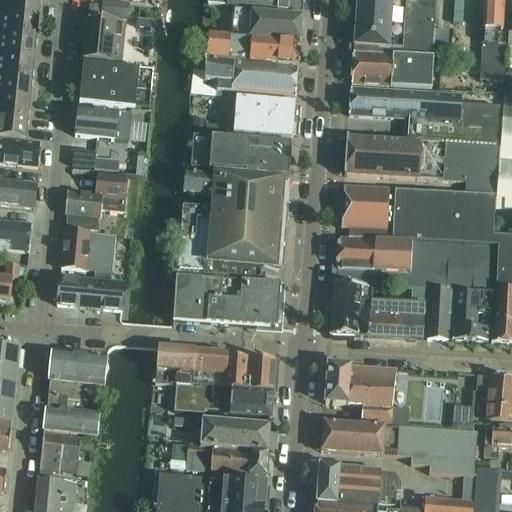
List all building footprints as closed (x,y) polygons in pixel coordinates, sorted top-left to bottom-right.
[(0,0),(0,15),(38,20),(39,0),(0,0)] [(206,0),(206,5),(225,7),(225,8),(300,15),(301,0),(206,0)] [(354,0),(354,16),(351,49),(352,50),(353,50),(352,54),(430,59),(430,57),(431,49),(432,32),(434,0),(354,0)] [(482,0),(481,27),(482,27),(481,37),(500,39),(501,30),(502,30),(503,0),(482,0)] [(100,2),(99,18),(127,20),(128,5),(100,2)] [(232,10),(230,40),(249,41),(250,41),(299,45),(301,18),(257,15),(257,12),(232,10)] [(0,36),(36,40),(38,20),(0,15),(0,36)] [(121,67),(122,50),(123,45),(124,40),(125,24),(85,20),(80,62),(121,67)] [(136,20),(135,29),(158,31),(159,22),(136,20)] [(430,57),(430,59),(432,59),(445,60),(448,33),(432,32),(431,49),(430,57)] [(0,36),(0,56),(34,61),(36,40),(0,36)] [(249,42),(249,41),(230,40),(229,40),(207,38),(205,62),(227,64),(227,62),(297,69),(299,46),(249,42)] [(449,58),(448,81),(473,82),(473,80),(478,81),(478,82),(479,82),(503,83),(505,45),(480,43),(479,60),(474,60),(475,59),(449,58)] [(350,85),(350,88),(351,88),(414,91),(430,92),(430,89),(432,59),(430,59),(352,54),(352,55),(350,85)] [(0,56),(0,77),(32,81),(34,61),(0,56)] [(217,83),(217,93),(230,94),(230,95),(294,101),(296,70),(232,64),(232,65),(205,63),(205,73),(204,82),(217,83)] [(82,66),(77,106),(80,106),(125,111),(135,112),(149,113),(149,111),(150,96),(152,74),(148,73),(139,72),(131,71),(82,66)] [(192,71),(191,81),(193,81),(204,82),(205,73),(193,71),(192,71)] [(511,75),(505,76),(502,118),(511,118),(511,75)] [(0,77),(0,98),(30,101),(32,81),(0,77)] [(403,141),(496,147),(498,108),(460,106),(460,98),(350,92),(347,117),(404,121),(403,141)] [(0,98),(0,118),(28,121),(30,101),(0,98)] [(227,100),(225,136),(291,142),(294,105),(227,100)] [(77,110),(74,138),(115,142),(124,143),(126,143),(130,115),(128,115),(118,114),(79,110),(77,110)] [(0,139),(25,142),(28,121),(0,118),(0,139)] [(498,150),(497,163),(511,164),(511,119),(501,119),(498,150)] [(193,120),(192,137),(204,138),(205,126),(205,121),(193,120)] [(205,126),(204,138),(217,139),(217,127),(205,126)] [(189,171),(288,179),(291,147),(192,138),(189,171)] [(344,161),(343,177),(464,185),(464,195),(464,196),(495,198),(497,164),(497,163),(498,150),(346,140),(344,161)] [(40,147),(0,142),(0,166),(37,171),(40,147)] [(73,151),(71,164),(91,166),(92,153),(73,151)] [(495,198),(494,212),(495,212),(511,212),(511,164),(497,163),(497,164),(495,198)] [(65,219),(67,219),(66,231),(97,234),(99,212),(122,214),(126,181),(97,177),(95,198),(67,195),(65,219)] [(184,177),(182,196),(211,198),(213,180),(184,177)] [(260,282),(261,267),(261,266),(269,267),(269,268),(281,269),(288,184),(275,183),(275,185),(259,183),(259,184),(215,180),(213,206),(212,206),(212,210),(181,207),(175,275),(260,282)] [(35,187),(0,183),(0,207),(33,211),(35,187)] [(342,194),(340,231),(347,232),(347,241),(347,242),(493,250),(493,253),(491,293),(511,293),(511,237),(493,237),(494,212),(495,198),(464,196),(393,193),(387,193),(387,192),(383,192),(342,189),(342,194)] [(0,252),(27,255),(30,229),(0,225),(0,252)] [(64,233),(60,272),(84,274),(84,273),(111,275),(115,238),(64,233)] [(338,241),(335,286),(356,286),(369,287),(369,288),(372,288),(372,287),(408,289),(407,290),(407,291),(427,292),(424,342),(427,342),(440,343),(445,343),(447,343),(447,342),(448,309),(449,292),(452,293),(491,295),(491,293),(493,253),(493,250),(347,242),(342,241),(339,241),(338,241)] [(0,279),(0,302),(8,303),(10,284),(16,284),(18,266),(5,264),(3,280),(0,279)] [(124,286),(59,279),(55,309),(120,315),(122,315),(124,286)] [(175,279),(172,323),(276,331),(276,326),(280,326),(281,316),(277,316),(279,287),(240,284),(221,283),(175,279)] [(330,332),(329,336),(356,339),(365,339),(366,339),(368,311),(369,288),(369,287),(356,286),(335,286),(333,286),(330,332)] [(368,311),(366,339),(422,342),(423,306),(407,305),(371,304),(372,288),(369,288),(368,311)] [(452,293),(449,343),(487,345),(488,330),(476,330),(477,316),(490,316),(490,311),(491,295),(452,293)] [(490,316),(490,323),(496,324),(511,324),(511,293),(491,293),(491,295),(490,311),(490,316)] [(490,323),(489,345),(511,346),(511,324),(496,324),(490,323)] [(0,383),(16,385),(20,350),(0,348),(0,383)] [(176,388),(191,389),(272,396),(274,363),(228,359),(228,355),(170,351),(158,350),(154,386),(176,388)] [(41,434),(96,441),(99,417),(77,414),(79,398),(101,400),(106,359),(105,359),(50,352),(47,383),(48,383),(46,410),(44,410),(41,434)] [(361,409),(360,425),(401,428),(403,428),(407,386),(422,387),(422,380),(432,380),(439,375),(408,373),(326,367),(323,406),(361,409)] [(490,394),(487,426),(500,427),(500,425),(511,425),(511,380),(487,379),(477,378),(476,393),(490,394)] [(0,425),(11,427),(16,385),(0,383),(0,425)] [(176,388),(174,413),(204,415),(204,412),(210,412),(229,413),(229,419),(270,423),(272,396),(191,389),(176,388)] [(192,420),(173,418),(172,429),(191,431),(192,420)] [(200,422),(198,449),(267,454),(269,428),(200,422)] [(321,424),(319,455),(409,461),(408,469),(427,470),(426,478),(471,481),(473,455),(473,454),(475,454),(475,443),(474,443),(474,435),(420,431),(403,430),(403,428),(401,428),(360,425),(360,427),(321,424)] [(497,450),(509,451),(510,428),(500,428),(500,427),(487,426),(487,427),(483,427),(482,460),(497,461),(497,450)] [(0,453),(8,454),(10,431),(0,429),(0,453)] [(42,436),(38,473),(57,476),(75,478),(76,465),(78,452),(92,453),(93,443),(79,441),(42,436)] [(265,479),(267,455),(267,454),(198,449),(186,448),(185,459),(184,473),(265,479)] [(472,494),(471,504),(473,504),(472,511),(492,511),(493,496),(494,482),(511,483),(511,473),(489,472),(489,470),(490,462),(479,462),(475,462),(474,471),(474,479),(472,494)] [(314,507),(316,507),(315,511),(472,511),(473,504),(471,504),(424,500),(423,511),(395,508),(397,483),(389,476),(379,475),(379,473),(317,468),(314,507)] [(263,511),(266,484),(157,477),(155,511),(263,511)] [(35,482),(32,511),(73,511),(76,486),(68,486),(35,482)]
